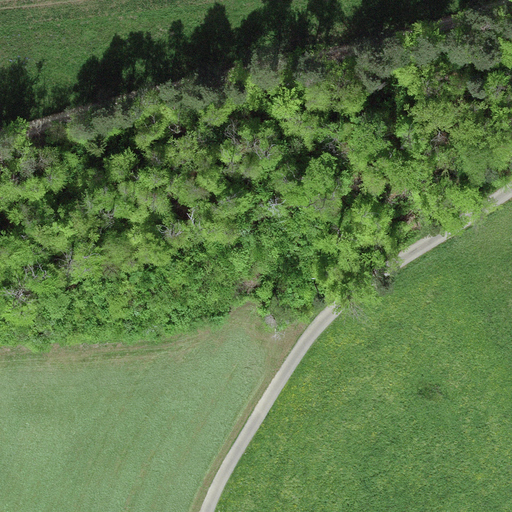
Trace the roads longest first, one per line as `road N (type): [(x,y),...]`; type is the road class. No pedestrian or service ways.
road 1 (track): [(0,135),(511,6)]
road 2 (track): [(211,511),(316,333),(426,237),(511,182)]
road 3 (track): [(0,32),(232,0)]
